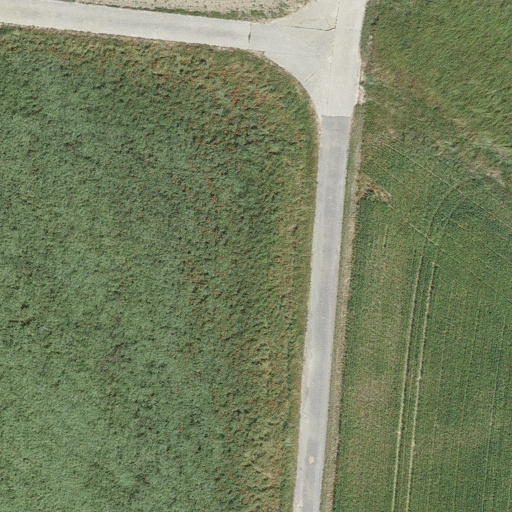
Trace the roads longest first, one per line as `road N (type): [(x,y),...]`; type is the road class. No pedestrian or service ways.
road 1 (track): [(344,0),(295,511)]
road 2 (track): [(0,17),(335,52)]
